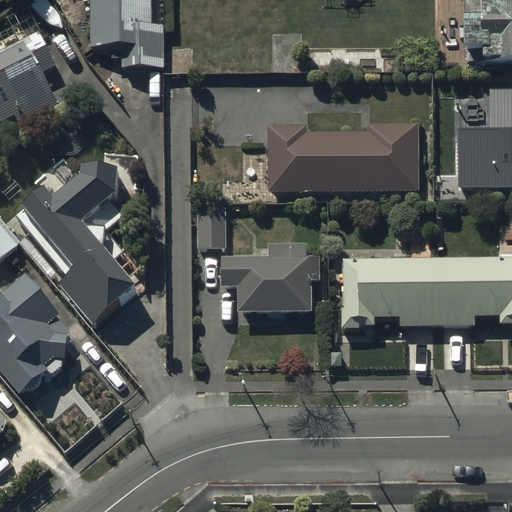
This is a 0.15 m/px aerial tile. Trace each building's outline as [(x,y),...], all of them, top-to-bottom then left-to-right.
[(151,0),(89,0),(90,52),(107,52),(107,64),(121,64),(121,73),(163,73),(163,31),(152,30),(151,0)] [(511,0),(465,0),(465,70),(511,69),(511,0)] [(38,37),(0,54),(0,128),(14,122),(19,130),(60,110),(43,78),(57,71),(38,37)] [(511,99),(492,100),(493,143),(461,143),(462,196),(511,195),(511,99)] [(308,131),(268,130),(268,199),(412,199),(412,195),(418,195),(418,130),(366,130),(366,136),(308,136),(308,131)] [(116,175),(80,173),(80,183),(54,205),(45,195),(22,214),(73,274),(58,287),(93,328),(136,292),(110,262),(137,239),(110,207),(116,202),(116,175)] [(226,211),(197,212),(197,251),(226,251),(226,211)] [(0,265),(19,250),(0,227),(0,265)] [(307,250),(268,251),(269,263),(222,264),(222,291),(237,291),(238,318),(312,316),(311,286),(319,285),(318,262),(307,262),(307,250)] [(355,265),(344,266),(344,314),(341,314),(341,334),(360,334),(360,332),(375,332),(375,323),(400,323),(400,331),(475,331),(475,324),(499,324),(499,329),(511,329),(511,259),(500,260),(500,263),(375,263),(375,262),(355,262),(355,265)] [(60,321),(25,280),(2,301),(0,298),(0,376),(20,400),(45,378),(52,379),(61,373),(61,365),(69,365),(69,338),(57,324),(60,321)] [(11,429),(0,415),(0,445),(8,439),(5,435),(11,429)]
